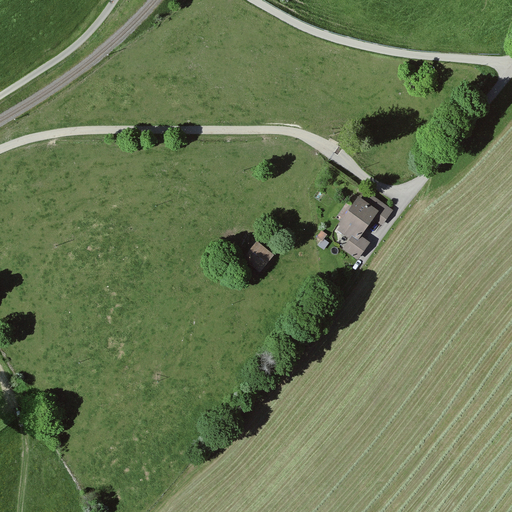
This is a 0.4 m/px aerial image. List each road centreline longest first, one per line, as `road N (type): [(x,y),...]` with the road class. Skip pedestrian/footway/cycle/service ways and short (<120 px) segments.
road 1 (track): [(511,67),(406,190),(370,182),(288,130),(73,130),(0,149)]
road 2 (track): [(153,511),(204,466),(360,272),(362,258)]
road 3 (unclassified): [(511,64),(336,38),(253,0)]
road 4 (track): [(21,511),(25,418),(0,367)]
road 5 (track): [(114,0),(76,44),(0,95)]
